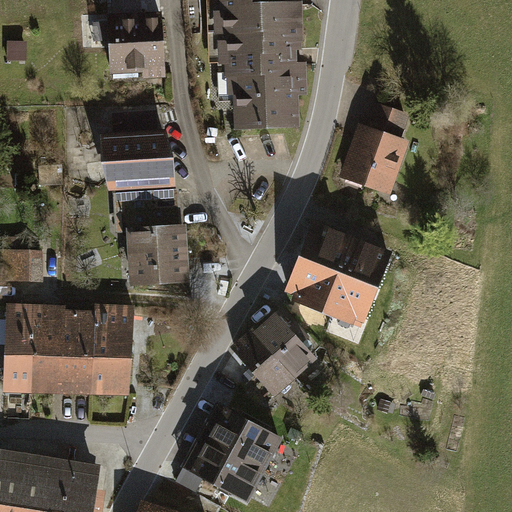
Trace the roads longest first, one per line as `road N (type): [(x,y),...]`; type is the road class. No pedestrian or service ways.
road 1 (tertiary): [(129,511),(297,195),(323,124),(348,0)]
road 2 (track): [(233,313),(60,294)]
